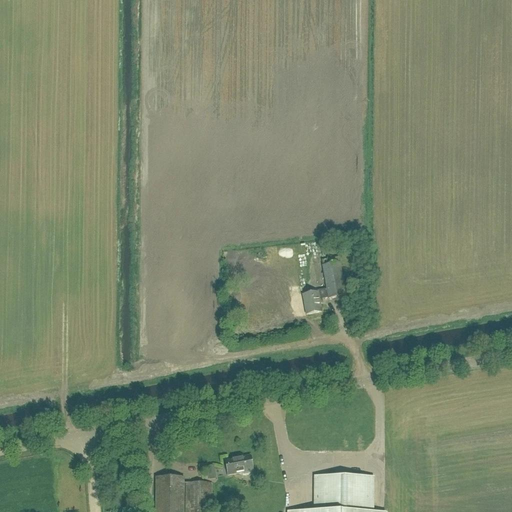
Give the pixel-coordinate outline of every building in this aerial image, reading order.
[(345,297),(339,264),(322,267),(326,291),(317,292),(317,294),(302,296),(306,316),(321,313),(319,300),(327,298),(328,300),(345,297)] [(252,471),(249,457),(223,462),(226,476),(252,471)] [(370,511),(371,479),(342,478),(341,478),(339,478),(337,479),(336,479),(335,480),(333,481),(332,481),(331,482),(329,483),(328,485),(327,486),(326,487),(326,488),(325,490),(313,490),(312,511),(370,511)] [(182,511),(183,479),(154,479),(154,511),(182,511)] [(211,511),(212,484),(185,484),(185,511),(211,511)]
